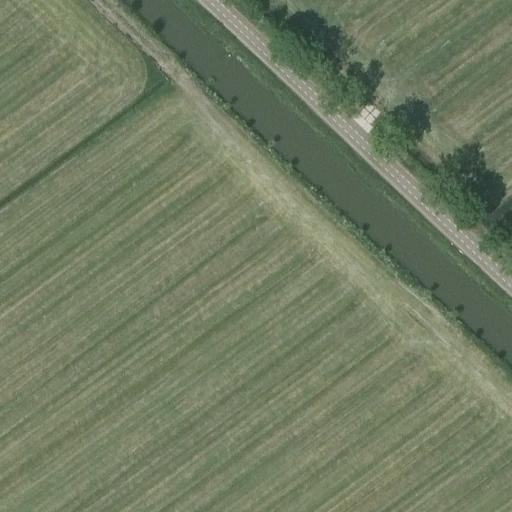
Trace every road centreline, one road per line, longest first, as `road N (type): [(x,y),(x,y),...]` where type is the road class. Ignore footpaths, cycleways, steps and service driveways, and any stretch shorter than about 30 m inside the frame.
road 1 (track): [(100,0),(511,393)]
road 2 (tertiary): [(511,282),(210,0)]
